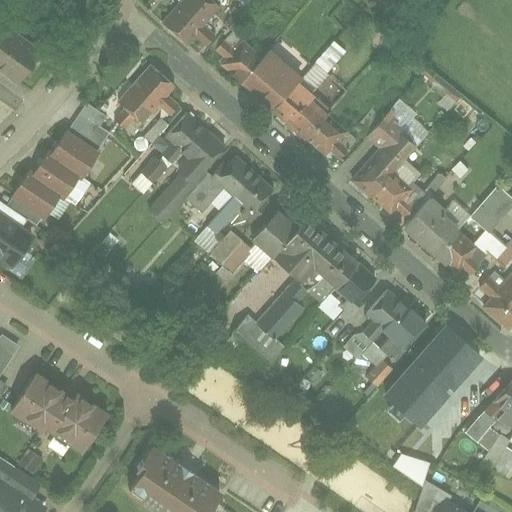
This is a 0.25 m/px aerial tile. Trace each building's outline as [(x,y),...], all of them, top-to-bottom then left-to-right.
[(209,0),(178,0),(161,20),(187,43),(194,35),(206,45),(216,33),(205,23),(218,8),(209,0)] [(242,36),(219,62),(332,163),(356,137),(324,108),(343,86),(327,72),(312,59),(302,70),(264,37),(255,48),(242,36)] [(43,55),(13,38),(0,59),(0,76),(23,90),(43,55)] [(167,92),(173,86),(151,64),(118,96),(141,119),(154,105),(164,115),(177,102),(167,92)] [(189,178),(224,138),(187,106),(165,132),(185,149),(172,163),(189,178)] [(28,171),(12,195),(45,217),(60,195),(75,205),(90,183),(81,177),(96,154),(65,133),(51,155),(47,152),(33,174),(28,171)] [(386,138),(349,177),(390,215),(393,212),(414,190),(391,169),(404,154),(386,138)] [(227,192),(253,166),(236,149),(210,174),(227,192)] [(244,209),(270,183),(253,166),(227,192),(244,209)] [(414,190),(393,212),(465,278),(490,251),(437,203),(440,199),(421,182),(414,190)] [(487,232),(511,203),(511,198),(495,183),(467,215),(487,232)] [(350,300),(373,275),(304,211),(295,220),(276,202),(247,232),(295,277),(309,262),(350,300)] [(0,257),(12,265),(31,236),(0,215),(0,257)] [(227,230),(207,252),(228,271),(248,248),(227,230)] [(491,291),(481,302),(507,327),(511,321),(511,238),(496,256),(511,271),(503,281),(487,266),(477,278),(491,291)] [(281,345),(274,339),(302,307),(297,303),(306,293),(296,284),(257,328),(242,314),(224,335),(234,343),(236,340),(264,364),(281,345)] [(380,333),(405,308),(387,291),(363,316),(380,333)] [(398,350),(422,325),(405,308),(380,333),(398,350)] [(452,391),(484,356),(445,321),(380,394),(419,429),(450,395),(445,390),(448,387),(452,391)] [(0,372),(15,342),(0,334),(0,372)] [(51,432),(82,452),(108,412),(76,392),(74,395),(37,372),(10,414),(47,438),(51,432)] [(511,380),(493,413),(511,424),(511,380)] [(172,511),(207,511),(221,491),(155,447),(130,484),(172,511)] [(0,511),(42,511),(45,508),(31,499),(39,486),(0,461),(0,511)] [(465,511),(447,501),(440,511),(465,511)]
